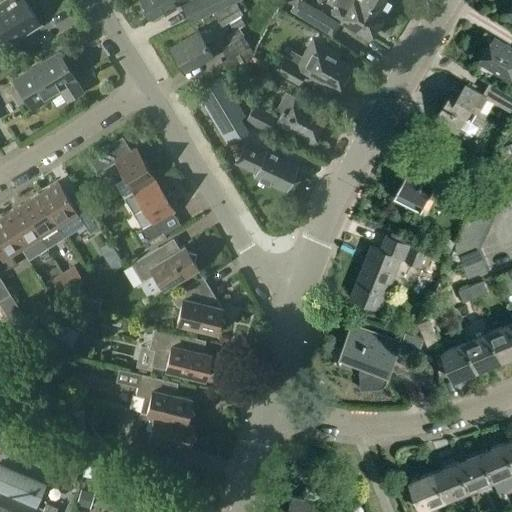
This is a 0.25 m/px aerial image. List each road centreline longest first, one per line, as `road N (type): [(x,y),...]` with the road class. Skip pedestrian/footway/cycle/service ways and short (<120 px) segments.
road 1 (tertiary): [(298,287),(360,150),(447,0)]
road 2 (residential): [(298,287),(254,259),(148,88)]
road 3 (residential): [(265,409),(333,423),(403,425),(468,414),(511,396)]
road 4 (residential): [(0,181),(148,88)]
road 5 (tertiary): [(265,409),(298,287)]
